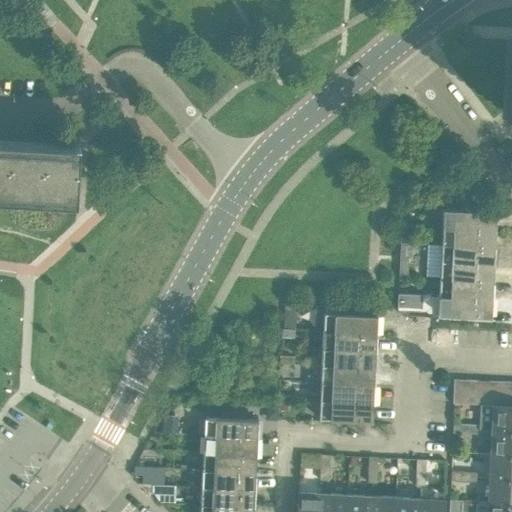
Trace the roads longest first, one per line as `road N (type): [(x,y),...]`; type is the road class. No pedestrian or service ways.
road 1 (residential): [(288,511),(290,441),(412,443),(414,352),(511,355)]
road 2 (unclassified): [(88,470),(246,181)]
road 3 (unclassified): [(246,181),(290,132),(400,40)]
road 4 (residential): [(105,79),(125,67),(142,69),(246,181)]
road 5 (residential): [(511,179),(400,40)]
